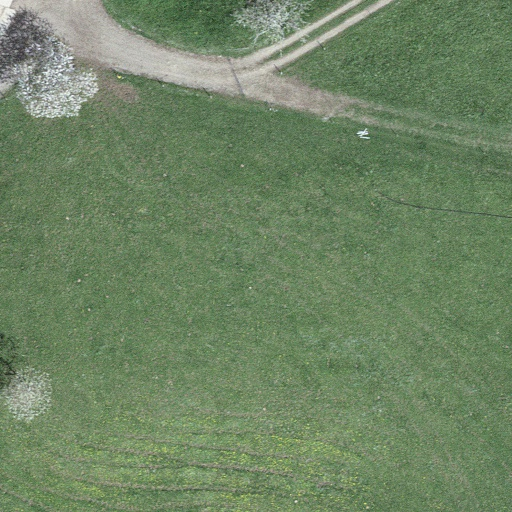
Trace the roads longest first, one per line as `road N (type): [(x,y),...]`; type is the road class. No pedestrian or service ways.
road 1 (track): [(367,0),(261,66),(209,77),(121,48),(97,0)]
road 2 (track): [(94,0),(0,83)]
